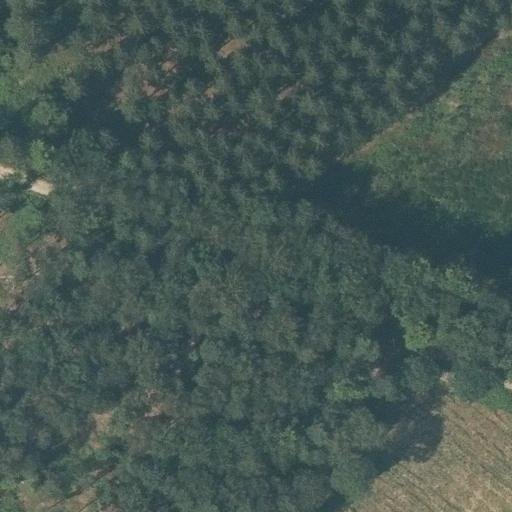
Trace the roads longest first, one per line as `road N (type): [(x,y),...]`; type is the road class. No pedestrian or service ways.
road 1 (track): [(511,386),(0,174)]
road 2 (track): [(290,511),(389,335)]
